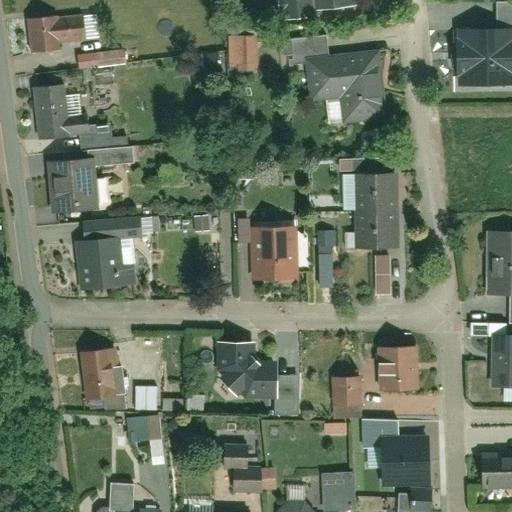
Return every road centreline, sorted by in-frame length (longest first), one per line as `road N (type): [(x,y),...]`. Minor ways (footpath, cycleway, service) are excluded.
road 1 (residential): [(39,319),(449,321)]
road 2 (residential): [(413,0),(449,321)]
road 3 (residential): [(0,56),(39,319)]
road 4 (residential): [(39,319),(70,511)]
road 5 (residential): [(449,321),(462,511)]
